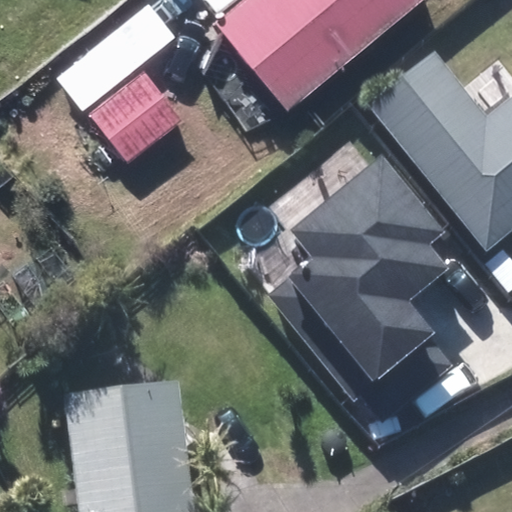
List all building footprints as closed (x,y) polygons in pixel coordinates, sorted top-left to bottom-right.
[(176,27),(153,0),(150,0),(61,75),(85,104),(176,27)] [(408,0),(242,0),(221,18),(291,100),(408,0)] [(463,90),(434,55),(370,109),(494,256),(511,241),(511,70),(501,58),(463,90)] [(182,115),(142,69),(95,110),(135,157),(182,115)] [(448,234),(388,160),(293,238),(314,264),(290,285),(364,375),(345,390),(380,432),(454,370),(429,340),(436,334),(412,304),(453,271),(433,246),(448,234)] [(195,511),(183,385),(68,396),(79,511),(195,511)]
